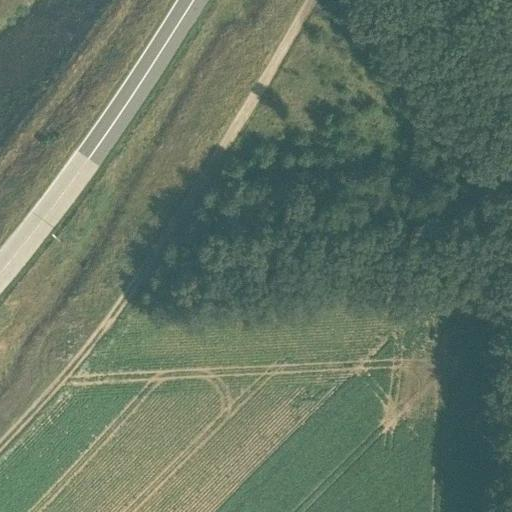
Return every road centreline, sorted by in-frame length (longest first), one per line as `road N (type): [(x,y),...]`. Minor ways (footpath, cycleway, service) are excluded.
road 1 (track): [(0,448),(95,351),(246,131),(324,0)]
road 2 (motorway): [(0,262),(185,0)]
